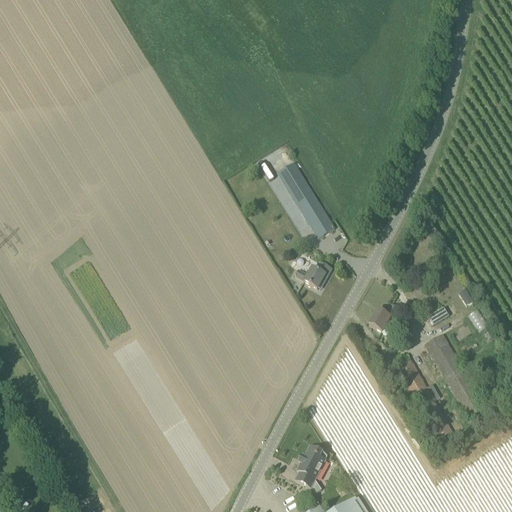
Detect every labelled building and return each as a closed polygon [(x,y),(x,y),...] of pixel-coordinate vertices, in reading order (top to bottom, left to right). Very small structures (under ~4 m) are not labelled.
[(319,241),(335,231),(294,166),(278,176),(319,241)] [(320,287),(322,289),(332,272),(322,266),(318,273),(312,270),(308,278),(299,272),(295,279),(304,284),(317,292),(320,287)] [(462,301),(469,297),(465,291),(459,295),(462,301)] [(377,312),(369,327),(388,338),(395,325),(392,323),(399,311),(392,307),(386,317),(377,312)] [(449,318),(444,310),(428,319),(433,328),(449,318)] [(479,311),(471,315),(477,333),(486,329),(479,311)] [(471,425),(488,415),(443,337),(426,347),(471,425)] [(438,443),(453,435),(408,357),(393,366),(438,443)] [(313,498),(321,492),(315,482),(328,458),(310,449),(305,460),(302,459),(299,464),(301,466),(297,473),(300,475),(296,483),(310,490),(309,492),(313,498)] [(312,511),(365,511),(358,501),(357,502),(356,502),(340,511),(322,511),(320,507),(312,511)]
